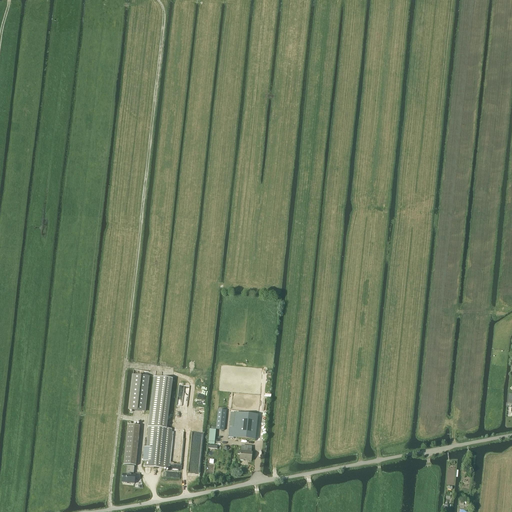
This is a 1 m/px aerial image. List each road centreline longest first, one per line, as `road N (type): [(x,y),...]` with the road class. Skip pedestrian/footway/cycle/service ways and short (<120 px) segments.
road 1 (track): [(109,509),(163,15),(157,0)]
road 2 (unclassified): [(96,511),(511,434)]
